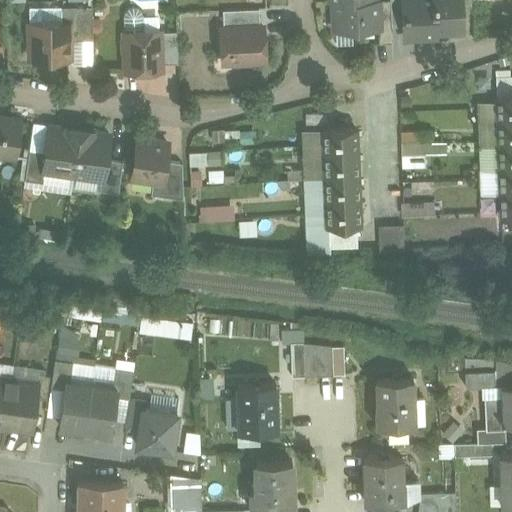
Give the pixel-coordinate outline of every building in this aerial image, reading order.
[(351,0),(335,1),(336,29),(379,27),(380,27),(380,14),(379,0),(351,0)] [(402,0),(390,0),(392,13),(392,26),(393,26),(404,25),(402,0)] [(434,0),(402,0),(404,25),(405,37),(436,35),(436,31),(434,0)] [(459,0),(434,0),(436,31),(463,29),(462,5),(460,6),(459,0)] [(93,5),(62,5),(62,21),(64,21),(64,39),(93,39),(93,5)] [(134,6),(129,7),(126,11),(125,15),(126,30),(144,29),(143,15),(142,10),(138,7),(134,6)] [(259,8),(224,9),(224,27),(260,26),(259,8)] [(392,13),(380,14),(380,27),(379,27),(379,42),(393,41),(393,26),(392,26),(392,13)] [(62,21),(30,22),(30,57),(68,57),(68,48),(65,45),(64,45),(64,39),(64,21),(62,21)] [(224,27),(222,27),(223,53),(233,52),(234,60),(237,63),(249,63),(252,60),(265,59),(264,25),(260,26),(224,27)] [(126,30),(125,30),(125,36),(123,39),(123,48),(126,51),(127,70),(162,69),(162,63),(160,31),(160,29),(144,29),(126,30)] [(177,30),(160,31),(162,63),(179,62),(177,30)] [(495,72),(475,73),(476,97),(496,96),(495,72)] [(511,95),(496,96),(497,121),(511,120),(511,95)] [(327,113),(307,114),(307,124),(327,123),(327,113)] [(0,152),(15,155),(16,153),(19,151),(20,142),(18,139),(21,118),(0,115),(0,152)] [(511,120),(497,121),(498,145),(511,144),(511,120)] [(74,127),(51,124),(47,149),(44,169),(46,169),(74,173),(81,127),(74,126),(74,127)] [(87,128),(81,127),(74,173),(102,177),(103,178),(106,158),(110,133),(87,129),(87,128)] [(356,127),(324,129),(325,153),(357,152),(356,127)] [(224,129),(213,130),(213,138),(225,137),(224,129)] [(253,130),(241,131),(242,143),(254,142),(253,130)] [(424,131),(424,130),(402,131),(402,142),(432,142),(433,141),(432,131),(424,131)] [(154,138),(141,136),(138,138),(133,173),(148,175),(147,179),(154,180),(163,181),(166,160),(169,143),(157,141),(154,138)] [(224,142),(215,142),(216,150),(225,149),(224,142)] [(432,142),(402,142),(402,154),(433,154),(432,142)] [(511,144),(498,145),(499,169),(511,168),(511,144)] [(47,149),(30,147),(26,179),(44,181),(46,169),(44,169),(47,149)] [(185,152),(185,165),(217,163),(216,150),(185,152)] [(239,150),(229,150),(230,163),(240,163),(239,150)] [(357,152),(325,153),(326,177),(358,176),(357,152)] [(123,160),(106,158),(103,178),(102,177),(100,189),(119,192),(123,160)] [(183,162),(166,160),(163,181),(154,180),(152,194),(184,198),(183,162)] [(511,168),(499,169),(500,193),(511,192),(511,168)] [(224,170),(209,171),(210,183),(224,182),(224,170)] [(199,172),(193,172),(193,184),(202,184),(201,180),(199,180),(199,172)] [(358,176),(326,177),(327,201),(359,200),(358,176)] [(431,182),(419,182),(420,191),(432,191),(431,182)] [(511,192),(500,193),(501,218),(504,218),(511,217),(511,192)] [(359,200),(327,201),(328,226),(358,225),(359,225),(360,225),(359,200)] [(435,202),(405,203),(405,216),(435,214),(435,202)] [(220,207),(206,208),(207,215),(200,216),(200,220),(207,221),(221,220),(220,207)] [(251,219),(241,220),(242,235),(252,235),(251,219)] [(217,234),(216,222),(206,222),(207,234),(217,234)] [(358,225),(328,226),(329,247),(359,246),(358,225)] [(391,227),(380,227),(381,250),(392,249),(391,227)] [(73,304),(71,314),(95,318),(97,308),(73,304)] [(184,336),(186,320),(135,314),(133,330),(184,336)] [(305,341),(291,342),(292,376),(306,375),(305,341)] [(333,344),(305,341),(306,375),(334,373),(333,346),(333,344)] [(345,346),(333,346),(334,373),(346,373),(345,346)] [(73,360),(56,358),(52,386),(65,388),(66,380),(70,380),(73,360)] [(134,369),(117,367),(114,387),(118,387),(117,395),(130,397),(134,369)] [(496,369),(465,371),(466,387),(497,386),(496,369)] [(51,375),(39,373),(38,381),(36,397),(47,398),(51,375)] [(12,378),(0,375),(0,424),(5,425),(12,378)] [(38,381),(12,378),(5,425),(31,429),(36,397),(38,381)] [(412,378),(376,380),(377,406),(376,406),(377,425),(414,423),(412,378)] [(70,380),(66,380),(65,388),(60,425),(73,427),(73,425),(86,427),(92,383),(70,380)] [(114,387),(92,383),(86,427),(98,429),(98,430),(111,432),(117,395),(118,387),(114,387)] [(276,427),(274,383),(236,384),(239,429),(276,427)] [(502,400),(484,401),(485,427),(486,429),(504,428),(505,422),(511,421),(511,384),(502,385),(502,400)] [(144,399),(130,397),(125,426),(139,428),(142,406),(143,406),(144,399)] [(143,406),(142,406),(139,428),(137,444),(173,449),(178,411),(143,406)] [(439,432),(448,441),(458,430),(448,422),(439,432)] [(504,428),(486,429),(485,427),(478,427),(478,442),(492,441),(505,441),(504,428)] [(234,443),(250,440),(248,429),(232,432),(234,443)] [(478,442),(455,442),(456,455),(492,454),(492,441),(478,442)] [(511,452),(501,453),(502,486),(505,486),(506,502),(502,502),(502,503),(511,502),(511,452)] [(403,456),(364,457),(366,501),(405,500),(405,499),(404,479),(403,479),(403,478),(403,456)] [(292,461),(257,463),(258,490),(253,492),(254,511),(293,509),(292,461)] [(163,510),(195,511),(196,475),(163,474),(163,510)] [(419,494),(419,477),(403,478),(403,479),(404,479),(405,499),(419,494)] [(121,511),(122,481),(80,480),(79,511),(121,511)] [(457,511),(456,492),(422,492),(422,504),(420,504),(420,511),(457,511)]
